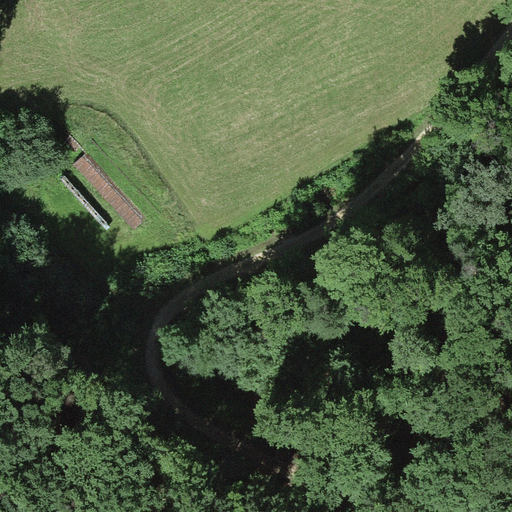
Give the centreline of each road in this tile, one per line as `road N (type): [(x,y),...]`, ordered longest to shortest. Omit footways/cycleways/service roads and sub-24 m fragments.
road 1 (track): [(371,511),(166,404),(151,368),(154,329),(175,303),(365,201),(463,113),(511,55)]
road 2 (track): [(175,303),(116,296),(0,226)]
